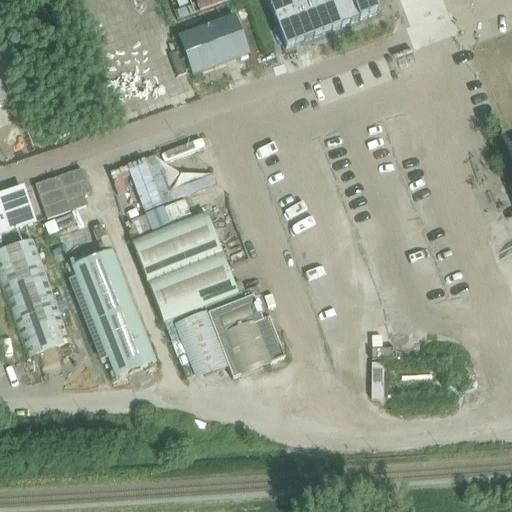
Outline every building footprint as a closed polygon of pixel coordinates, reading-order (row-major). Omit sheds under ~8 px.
[(371,0),(280,0),(267,5),(285,51),(378,15),(371,0)] [(193,81),(249,60),(235,21),(178,42),(193,81)] [(154,158),(127,168),(144,214),(217,186),(214,176),(168,193),(154,158)] [(92,203),(80,168),(33,183),(45,218),(92,203)] [(24,194),(0,202),(0,233),(34,222),(24,194)] [(135,235),(196,218),(192,203),(131,220),(135,235)] [(256,290),(238,297),(206,215),(132,245),(164,326),(205,310),(233,381),(284,361),(256,290)] [(34,241),(0,253),(0,289),(27,362),(72,345),(34,241)] [(75,279),(68,282),(100,364),(107,361),(115,381),(156,365),(113,253),(71,268),(75,279)]
